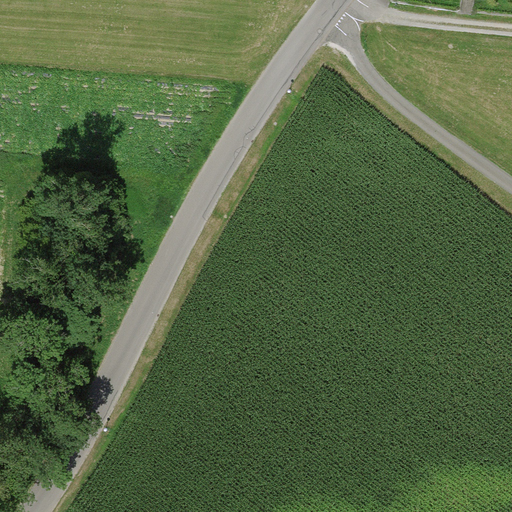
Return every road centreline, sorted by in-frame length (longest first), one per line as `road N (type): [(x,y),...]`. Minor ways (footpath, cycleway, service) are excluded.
road 1 (unclassified): [(337,0),(220,165),(91,421),(35,511)]
road 2 (track): [(511,187),(390,98),(350,38),(323,18)]
road 3 (track): [(357,0),(400,19),(511,31)]
